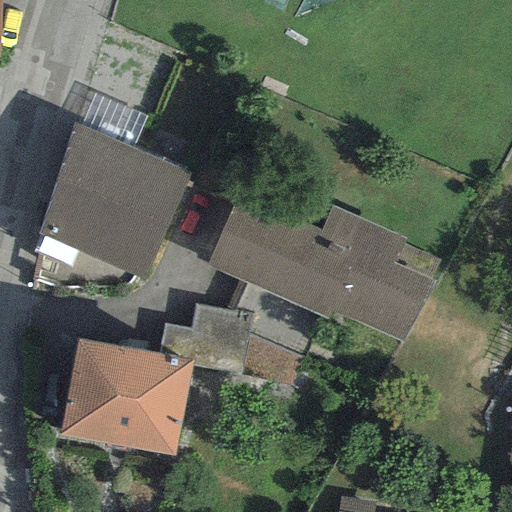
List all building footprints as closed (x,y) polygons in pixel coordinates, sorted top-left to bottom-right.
[(189,172),(72,125),(38,231),(145,278),(189,172)] [(239,194),(208,264),(327,317),(331,310),(404,342),(435,283),(429,277),(437,260),(402,245),(405,238),(330,204),(318,230),(239,194)] [(250,313),(194,304),(190,328),(162,324),(158,353),(190,360),(189,367),(241,374),(250,313)] [(158,353),(77,339),(59,433),(172,455),(189,367),(190,360),(158,353)] [(371,511),(373,502),(340,497),(337,511),(371,511)]
